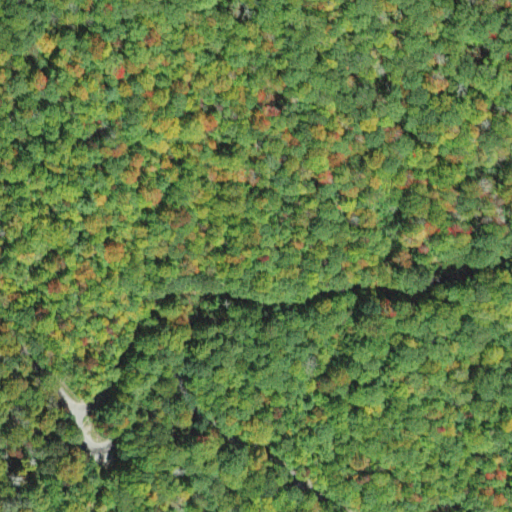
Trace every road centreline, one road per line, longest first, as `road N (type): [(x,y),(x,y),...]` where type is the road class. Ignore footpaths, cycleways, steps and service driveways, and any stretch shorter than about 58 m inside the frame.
road 1 (residential): [(74,414),(106,389),(145,310),(171,287),(196,282),(282,297),(352,283),(427,281),(511,252)]
road 2 (residential): [(471,511),(453,504),(420,511),(267,456),(204,419),(176,372),(163,368),(138,382),(106,447),(84,439),(74,414)]
